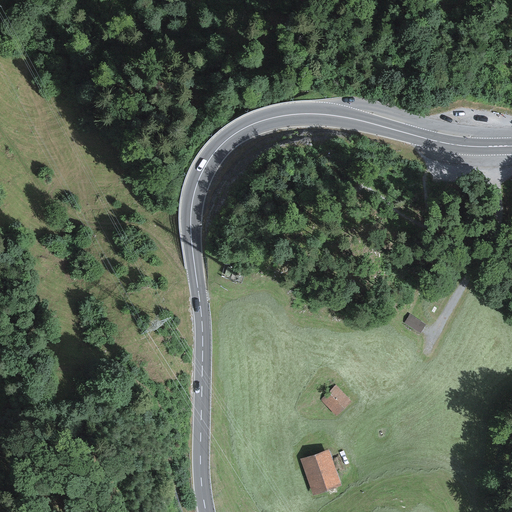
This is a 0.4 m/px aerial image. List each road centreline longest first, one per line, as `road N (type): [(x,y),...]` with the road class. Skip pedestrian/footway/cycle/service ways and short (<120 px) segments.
road 1 (primary): [(206,511),(202,322),(190,214),(207,161),(243,128),(305,113),(458,145),(511,146)]
road 2 (track): [(0,340),(45,359),(117,373),(149,394),(185,511)]
